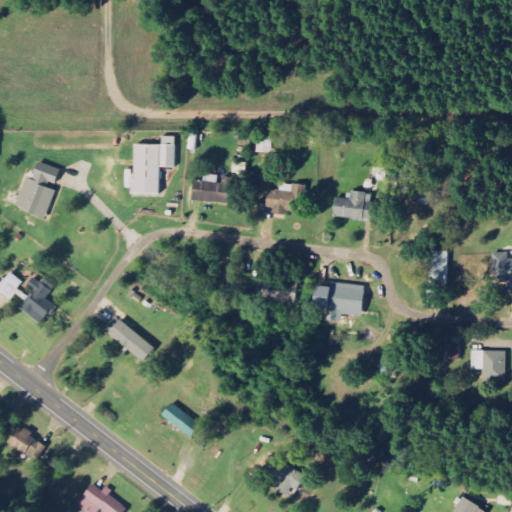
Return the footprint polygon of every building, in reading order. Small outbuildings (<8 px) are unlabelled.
[(162,194),(162,167),(177,167),(178,136),(164,136),(164,144),(136,144),(136,193),(162,194)] [(275,152),(274,136),(258,136),(259,152),(275,152)] [(62,169),(40,162),(36,174),(30,172),(18,208),(49,218),(59,188),(56,187),(62,169)] [(221,175),(206,173),(205,182),(196,181),(195,200),(230,203),(232,184),(220,183),(221,175)] [(276,207),(276,211),(300,214),(301,202),(297,202),(300,186),(282,183),(281,191),(270,190),(268,206),(276,207)] [(338,196),(335,216),(373,220),(376,193),(353,191),(352,198),(338,196)] [(451,251),(432,251),(431,283),(449,283),(451,251)] [(510,252),(496,252),(497,284),(511,283),(511,290),(511,289),(511,258),(510,259),(510,252)] [(26,282),(12,271),(0,286),(0,289),(13,300),(20,291),(19,290),(26,282)] [(43,324),(58,306),(48,298),(57,286),(40,272),(30,284),(37,290),(23,308),(43,324)] [(297,303),(300,285),(268,279),(266,289),(260,288),(258,297),(297,303)] [(368,286),(333,282),(333,287),(318,285),(316,307),(330,308),(329,320),(344,322),(345,314),(365,316),(368,286)] [(145,362),(157,348),(123,319),(111,333),(145,362)] [(473,369),(485,369),(485,380),(507,380),(508,351),(474,351),(473,369)] [(164,416),(194,438),(203,424),(174,403),(164,416)] [(10,446),(39,458),(46,440),(17,428),(10,446)] [(277,488),(292,498),(306,475),(275,456),(267,471),(282,480),(277,488)] [(78,506),(87,511),(100,511),(102,509),(106,511),(126,511),(130,506),(106,489),(105,491),(95,483),(78,506)]
